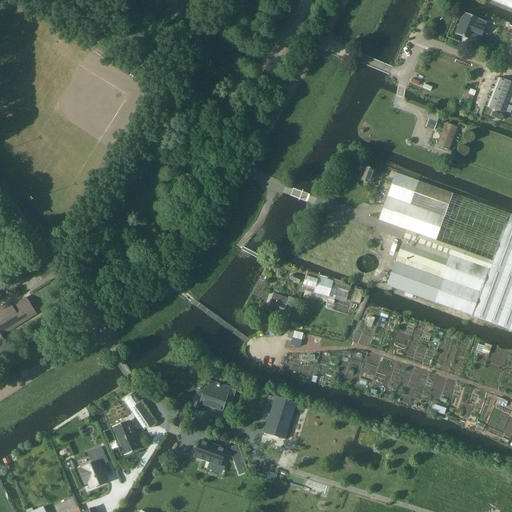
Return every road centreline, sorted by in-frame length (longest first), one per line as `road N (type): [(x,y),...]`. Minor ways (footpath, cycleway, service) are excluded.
road 1 (unclassified): [(0,394),(174,287),(290,90)]
road 2 (track): [(511,398),(358,347),(264,347),(174,287)]
road 3 (track): [(30,0),(266,134)]
road 4 (unknown): [(511,73),(439,47),(414,67),(392,70)]
